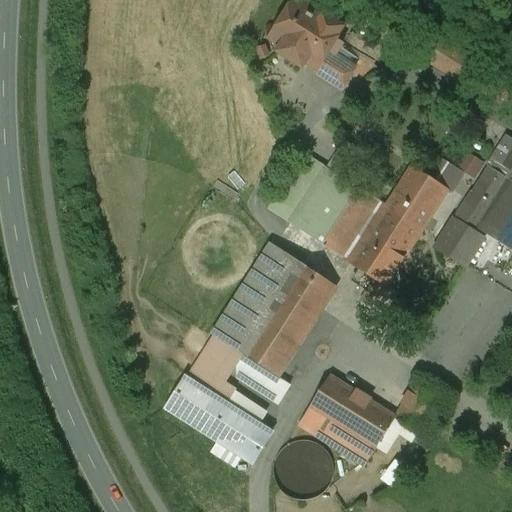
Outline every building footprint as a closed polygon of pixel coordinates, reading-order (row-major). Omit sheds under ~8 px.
[(344,27),(302,0),(294,0),(270,38),(317,69),(344,27)] [(486,69),(418,26),(405,47),(473,89),(486,69)] [(511,82),(493,70),(483,87),(511,105),(511,82)] [(511,177),(511,142),(508,140),(489,169),(509,182),(511,177)] [(362,191),(325,168),(289,224),(343,259),(386,287),(447,191),(412,169),(387,207),(362,191)] [(489,169),(473,194),(472,193),(459,214),(479,227),(483,220),(511,238),(511,183),(509,182),(489,169)] [(336,287),(272,245),(213,336),(187,378),(204,389),(231,347),(278,378),(336,287)] [(187,378),(186,377),(166,409),(252,464),(272,432),(204,389),(187,378)] [(395,419),(329,377),(310,408),(376,449),(395,419)] [(376,449),(310,408),(299,425),(352,458),(365,467),(376,449)] [(327,489),(332,480),(333,470),(331,461),(326,452),(319,446),(310,442),(300,442),(290,444),(282,450),(277,458),(274,468),(274,477),(278,486),(284,494),(293,499),(302,501),(312,500),(320,495),(327,489)]
